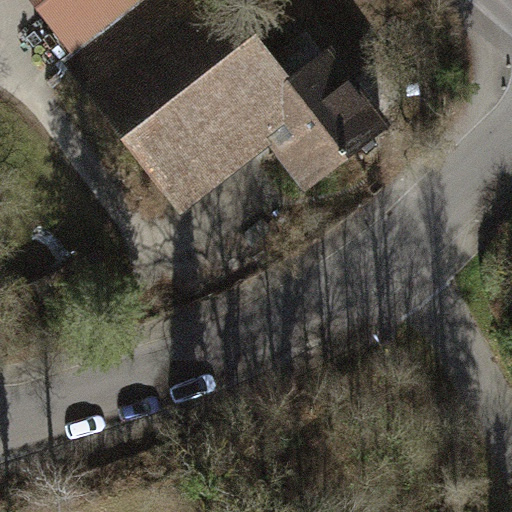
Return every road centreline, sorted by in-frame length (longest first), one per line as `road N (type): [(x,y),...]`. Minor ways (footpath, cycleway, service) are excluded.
road 1 (residential): [(0,435),(200,371),(309,312),(396,250)]
road 2 (unknown): [(258,209),(204,236),(158,245),(124,229),(89,172),(0,66)]
road 3 (residential): [(511,450),(396,250)]
road 4 (residential): [(396,250),(511,141)]
